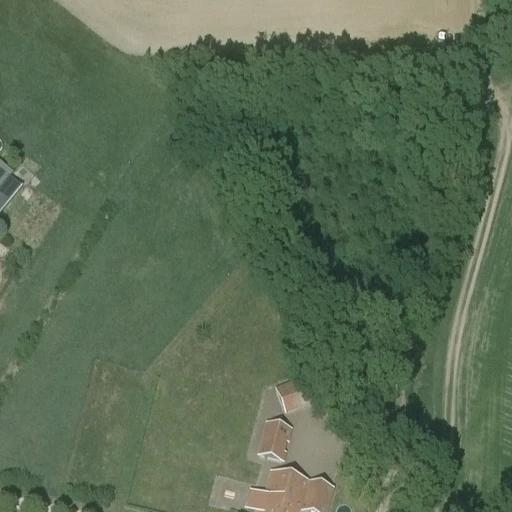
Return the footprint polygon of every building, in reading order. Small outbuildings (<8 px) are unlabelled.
[(0,215),(21,190),(9,179),(12,175),(0,164),(0,215)] [(288,416),(304,410),(294,385),(279,391),(288,416)] [(265,425),(257,459),(284,466),(286,457),(284,456),(287,446),(289,446),(292,432),(265,425)] [(257,509),(256,511),(300,511),(307,486),(271,476),(262,511),(257,509)] [(301,511),(328,511),(334,491),(309,485),(301,511)]
